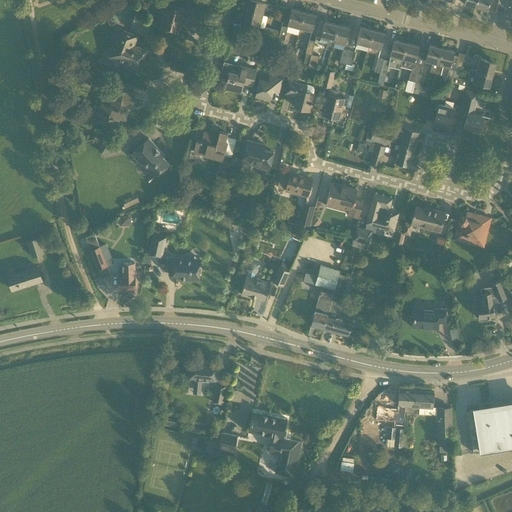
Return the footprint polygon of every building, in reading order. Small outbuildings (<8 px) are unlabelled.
[(143,20),(136,8),(130,0),(127,0),(109,11),(115,21),(124,15),(131,27),(143,20)] [(257,0),(249,0),(246,10),(262,15),(265,2),(257,0)] [(477,0),(475,7),(487,10),(489,0),(477,0)] [(164,13),(163,17),(161,27),(178,32),(181,22),(200,27),(204,12),(167,3),(162,2),(159,12),(164,13)] [(283,21),(286,8),(280,6),(277,20),(283,21)] [(303,12),(291,9),(287,25),(299,28),(303,12)] [(246,10),(243,23),(259,27),(262,15),(246,10)] [(299,28),(312,31),(316,15),(303,12),(299,28)] [(337,25),(324,22),(320,37),(321,38),(320,41),(327,43),(326,47),(331,48),(333,41),(337,25)] [(281,25),(280,31),(278,37),(278,39),(284,40),(287,27),(281,25)] [(333,41),(345,44),(349,28),(337,25),(333,41)] [(368,46),(373,30),(360,27),(356,42),(368,46)] [(280,31),(263,28),(262,33),(278,37),(280,31)] [(146,50),(137,47),(133,45),(137,36),(119,29),(108,56),(135,67),(140,56),(143,58),(146,50)] [(368,46),(381,49),(385,33),(373,30),(368,46)] [(304,59),(309,61),(311,54),(314,41),(309,40),(305,53),(306,53),(304,59)] [(400,66),(406,43),(394,40),(391,49),(390,55),(389,61),(384,59),(380,72),(380,73),(378,83),(381,84),(383,85),(385,74),(388,66),(400,68),(400,66)] [(412,67),(413,61),(414,61),(418,46),(406,43),(400,66),(412,69),(412,67)] [(435,72),(442,48),(429,45),(425,60),(432,62),(430,71),(435,72)] [(345,64),(349,50),(343,48),(339,62),(345,64)] [(442,48),(435,72),(440,74),(443,65),(449,66),(448,68),(454,70),(455,66),(458,57),(453,56),(454,51),(442,48)] [(345,64),(346,64),(344,69),(353,71),(355,64),(351,64),(355,52),(349,50),(345,64)] [(458,57),(455,66),(461,67),(465,54),(459,52),(458,57)] [(309,61),(308,64),(308,66),(316,67),(319,56),(311,54),(309,61)] [(380,72),(384,59),(378,57),(374,71),(380,72)] [(476,70),(492,74),(495,62),(480,58),(476,70)] [(252,69),(239,65),(237,73),(229,71),(225,88),(240,92),(243,83),(251,85),(254,75),(256,70),(252,69)] [(460,71),(461,67),(455,66),(454,70),(451,82),(467,86),(469,82),(469,80),(467,80),(457,77),(459,71),(460,71)] [(414,82),(418,68),(412,67),(412,69),(409,80),(414,82)] [(414,82),(412,89),(418,91),(420,83),(424,70),(418,68),(414,82)] [(451,84),(451,82),(454,70),(448,68),(445,82),(451,84)] [(492,74),(476,70),(470,69),(467,80),(469,80),(469,82),(489,87),(492,74)] [(330,86),(334,72),(325,70),(321,84),(330,86)] [(279,92),(282,78),(269,75),(268,81),(259,79),(255,96),(266,99),(267,97),(271,98),(273,91),(279,92)] [(308,110),(311,101),(313,93),(314,90),(314,88),(313,86),(312,85),(307,84),(307,85),(288,80),(285,93),(297,96),(294,106),(308,110)] [(134,93),(121,89),(120,92),(114,90),(110,105),(102,103),(99,113),(106,115),(106,117),(124,121),(128,105),(131,106),(134,93)] [(338,118),(339,117),(345,119),(348,105),(342,104),(343,98),(336,96),(337,91),(329,89),(323,114),(338,118)] [(431,89),(428,97),(432,98),(435,95),(436,94),(437,91),(431,89)] [(472,114),(474,106),(477,92),(466,89),(463,103),(460,116),(466,117),(464,127),(479,131),(483,116),(472,114)] [(431,100),(429,110),(436,112),(434,120),(449,123),(451,115),(453,107),(444,104),(445,98),(435,95),(432,98),(431,100)] [(365,141),(398,150),(413,154),(419,131),(404,127),(400,143),(390,140),(391,134),(384,132),(388,120),(377,117),(374,129),(369,128),(365,141)] [(222,159),(227,141),(224,141),(226,133),(219,131),(218,136),(203,132),(201,141),(196,140),(193,151),(222,159)] [(101,153),(119,150),(117,136),(99,139),(101,153)] [(148,138),(132,154),(138,161),(153,177),(155,176),(168,163),(158,153),(160,151),(148,138)] [(268,169),(270,161),(273,151),(263,149),(264,144),(247,140),(242,161),(253,164),(253,166),(268,169)] [(398,150),(365,141),(363,140),(362,144),(359,142),(357,148),(362,149),(363,146),(366,147),(367,145),(369,145),(368,150),(373,152),(370,163),(380,166),(384,151),(389,152),(388,154),(396,156),(394,162),(409,167),(413,154),(398,150)] [(228,176),(229,176),(239,178),(240,172),(229,169),(228,176)] [(280,174),(277,186),(286,188),(285,191),(294,193),(294,192),(307,196),(309,188),(312,178),(290,172),(289,177),(280,174)] [(358,217),(362,202),(354,200),(357,190),(331,183),(325,204),(348,210),(348,214),(358,217)] [(352,245),(358,247),(366,249),(367,243),(368,244),(371,232),(375,233),(377,226),(393,230),(398,213),(388,210),(391,199),(374,194),(365,229),(357,227),(356,231),(355,231),(353,237),(354,237),(352,245)] [(164,203),(163,212),(172,214),(173,205),(164,203)] [(309,224),(314,207),(304,204),(299,222),(309,224)] [(439,231),(444,212),(432,209),(431,211),(416,207),(411,223),(439,231)] [(483,246),(490,218),(467,211),(466,216),(462,215),(459,217),(454,239),(483,246)] [(119,216),(120,226),(129,225),(129,216),(119,216)] [(292,236),(301,240),(305,231),(296,227),(292,236)] [(166,236),(158,234),(159,229),(154,228),(148,255),(161,258),(166,236)] [(99,246),(94,233),(86,237),(90,250),(97,269),(107,265),(99,246)] [(38,237),(27,240),(32,257),(43,253),(38,237)] [(198,281),(200,258),(170,257),(169,274),(177,274),(176,279),(198,281)] [(288,271),(290,265),(282,261),(279,267),(273,281),(283,285),(289,271),(288,271)] [(134,270),(134,262),(121,262),(122,274),(117,275),(118,289),(135,288),(135,277),(134,270)] [(323,329),(348,336),(352,320),(338,316),(345,289),(343,289),(346,276),(350,264),(343,262),(339,273),(323,329)] [(247,276),(245,276),(241,294),(266,301),(271,283),(254,278),(254,274),(257,272),(258,268),(257,265),(254,263),(250,263),(248,265),(247,269),(248,272),(247,276)] [(313,316),(310,325),(323,329),(339,273),(340,270),(330,267),(320,265),(315,284),(321,286),(313,316)] [(42,280),(37,267),(8,276),(12,290),(42,280)] [(479,316),(479,318),(494,316),(493,306),(491,296),(496,296),(498,301),(507,298),(502,286),(499,281),(491,284),(492,286),(481,288),(482,298),(485,297),(486,304),(477,305),(474,306),(476,316),(479,316)] [(511,288),(510,282),(503,285),(510,305),(511,304),(511,288)] [(412,306),(412,316),(412,326),(427,327),(427,328),(438,328),(438,322),(445,322),(445,308),(434,308),(434,309),(420,309),(420,307),(412,306)] [(219,367),(187,364),(186,377),(194,378),(193,393),(200,394),(202,380),(209,381),(210,379),(216,380),(218,380),(219,367)] [(227,385),(217,383),(212,403),(222,405),(227,385)] [(405,406),(408,407),(409,390),(399,389),(397,405),(398,405),(396,422),(403,423),(404,413),(405,406)] [(405,406),(404,413),(405,413),(405,412),(430,414),(430,407),(433,407),(434,392),(409,390),(408,407),(405,406)] [(511,403),(466,411),(468,421),(473,451),(511,444),(511,403)] [(437,408),(436,408),(436,415),(437,437),(438,436),(438,445),(439,445),(439,452),(451,452),(451,445),(451,417),(450,407),(437,408)] [(248,432),(263,435),(263,437),(272,439),(271,440),(269,440),(269,445),(267,447),(266,450),(268,452),(270,453),(273,453),(274,451),(281,453),(277,473),(284,475),(294,477),(301,441),(283,438),(287,419),(252,411),(250,421),(248,432)] [(388,424),(386,446),(403,447),(404,434),(412,434),(413,426),(404,425),(404,429),(396,428),(397,425),(388,424)] [(233,456),(237,436),(222,433),(218,453),(233,456)]
